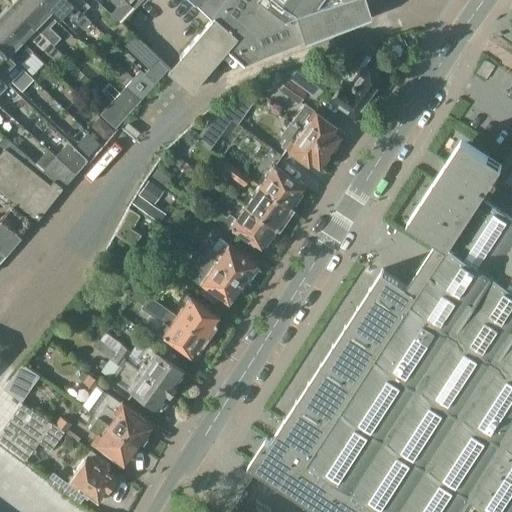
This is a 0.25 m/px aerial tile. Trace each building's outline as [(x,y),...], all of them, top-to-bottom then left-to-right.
[(51,27),(56,21),(46,12),(48,10),(38,0),(13,0),(11,2),(52,42),(54,44),(61,37),(51,27)] [(54,9),(61,16),(65,11),(72,17),(84,28),(92,21),(83,12),(70,0),(40,0),(52,11),(54,9)] [(84,0),(70,0),(83,12),(90,5),(84,0)] [(132,5),(129,3),(126,0),(124,0),(111,14),(118,20),(132,5)] [(370,15),(365,0),(223,0),(217,9),(212,15),(214,16),(168,70),(167,71),(190,91),(208,69),(211,72),(217,64),(215,62),(226,49),(244,65),(258,58),(370,15)] [(207,0),(217,9),(223,0),(207,0)] [(11,2),(0,13),(0,18),(23,40),(28,34),(36,42),(44,50),(52,42),(11,2)] [(33,50),(23,40),(0,18),(0,47),(18,64),(33,50)] [(0,47),(0,70),(5,75),(11,75),(20,66),(18,64),(0,47)] [(156,58),(143,72),(154,83),(167,68),(156,58)] [(111,69),(126,82),(133,74),(119,61),(111,69)] [(291,76),(287,80),(314,100),(332,76),(315,62),(311,64),(288,73),(291,76)] [(351,114),(354,117),(381,79),(377,76),(378,70),(373,67),(367,69),(360,64),(347,84),(342,80),(328,98),(351,114)] [(140,99),(154,83),(143,72),(139,69),(125,85),(140,99)] [(314,100),(287,80),(280,90),(307,110),(314,100)] [(127,114),(140,99),(125,85),(111,99),(127,114)] [(246,90),(215,106),(231,117),(238,121),(255,97),(246,90)] [(115,127),(127,114),(111,99),(99,112),(115,127)] [(187,132),(196,139),(209,148),(231,117),(215,106),(198,129),(193,125),(187,132)] [(330,150),(341,134),(334,129),(336,125),(314,109),(300,128),(330,150)] [(282,145),(285,148),(308,164),(310,161),(318,167),(330,150),(300,128),(291,121),(281,135),(286,139),(282,145)] [(101,142),(89,131),(78,143),(90,154),(101,142)] [(0,190),(18,204),(37,219),(62,187),(60,185),(3,135),(0,138),(0,190)] [(266,436),(249,463),(325,511),(506,511),(507,511),(506,511),(511,511),(511,187),(497,178),(499,174),(496,172),(503,161),(463,135),(409,217),(439,237),(420,265),(407,285),(383,269),(271,439),(266,436)] [(55,155),(76,173),(88,159),(68,140),(55,155)] [(64,186),(76,173),(55,155),(44,168),(64,186)] [(160,164),(151,175),(165,185),(174,174),(160,164)] [(304,186),(273,164),(259,184),(290,206),(304,186)] [(231,179),(242,187),(249,177),(239,169),(231,179)] [(150,180),(141,193),(156,203),(164,189),(150,180)] [(259,184),(244,205),(275,227),(276,225),(279,227),(285,218),(283,216),(290,206),(259,184)] [(215,215),(261,247),(275,227),(244,205),(237,215),(232,212),(229,215),(219,208),(215,215)] [(129,207),(115,234),(134,246),(140,237),(130,230),(140,214),(129,207)] [(5,255),(21,237),(0,221),(0,251),(4,255),(5,255)] [(253,268),(253,265),(255,263),(227,243),(220,254),(211,248),(205,256),(241,282),(247,275),(250,273),(253,268)] [(188,273),(227,302),(229,300),(231,299),(235,294),(235,291),(241,282),(205,256),(202,254),(188,273)] [(159,289),(139,276),(133,284),(152,298),(159,289)] [(181,348),(191,355),(195,349),(196,350),(199,346),(202,344),(203,343),(204,339),(206,336),(174,313),(152,298),(133,284),(127,294),(143,305),(139,310),(159,324),(155,330),(181,348)] [(212,331),(213,327),(215,323),(214,322),(218,315),(183,291),(177,300),(181,303),(174,313),(206,336),(207,334),(211,332),(212,331)] [(111,376),(157,410),(158,407),(162,407),(165,401),(165,398),(165,397),(167,398),(172,391),(113,348),(99,338),(93,346),(110,358),(119,364),(111,376)] [(119,341),(113,348),(172,391),(177,384),(176,383),(176,382),(180,381),(183,376),(183,373),(184,370),(154,348),(153,349),(145,344),(138,355),(119,341)] [(22,362),(4,387),(22,400),(40,375),(22,362)] [(100,380),(87,373),(83,380),(95,389),(100,380)] [(97,415),(136,444),(138,442),(141,442),(145,436),(144,433),(151,424),(98,385),(83,405),(97,415)] [(0,431),(0,439),(2,440),(26,459),(38,442),(51,451),(65,432),(54,425),(20,401),(0,429),(0,430),(0,431)] [(93,442),(122,463),(129,454),(132,454),(136,448),(135,445),(136,444),(97,415),(88,426),(99,434),(93,442)] [(70,429),(73,424),(61,416),(54,425),(65,432),(78,442),(81,438),(70,429)] [(86,456),(68,480),(97,502),(105,492),(107,489),(110,489),(114,484),(113,481),(115,478),(105,470),(110,464),(90,450),(86,456)]
